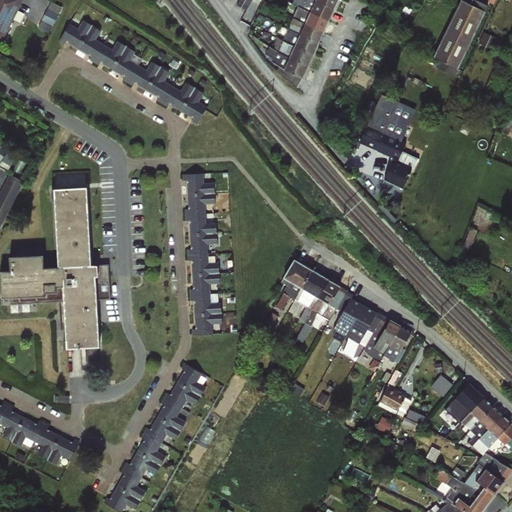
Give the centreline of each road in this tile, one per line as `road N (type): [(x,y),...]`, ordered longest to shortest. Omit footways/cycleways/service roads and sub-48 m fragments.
road 1 (residential): [(76,430),(77,395),(123,388),(142,367),(126,319),(116,168)]
road 2 (residential): [(176,165),(184,339),(116,455)]
road 3 (residential): [(511,412),(441,337),(307,238)]
road 4 (residential): [(34,108),(64,57),(171,124),(176,165)]
